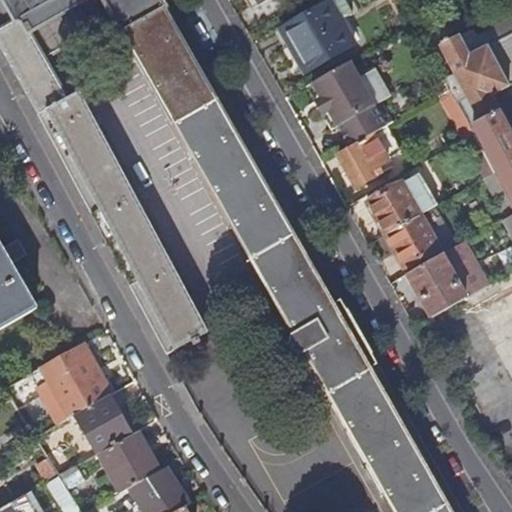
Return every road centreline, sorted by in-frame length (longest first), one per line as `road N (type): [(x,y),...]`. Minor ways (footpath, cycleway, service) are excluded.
road 1 (residential): [(208,0),(502,511)]
road 2 (residential): [(0,89),(154,386),(235,511)]
